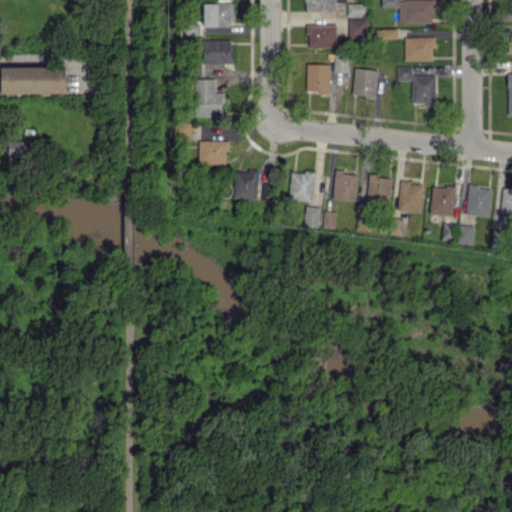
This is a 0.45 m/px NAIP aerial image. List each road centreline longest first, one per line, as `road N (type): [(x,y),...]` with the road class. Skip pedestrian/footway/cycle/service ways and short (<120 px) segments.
road 1 (residential): [(511,153),(271,123)]
road 2 (residential): [(471,0),(471,149)]
road 3 (residential): [(269,0),(271,123)]
